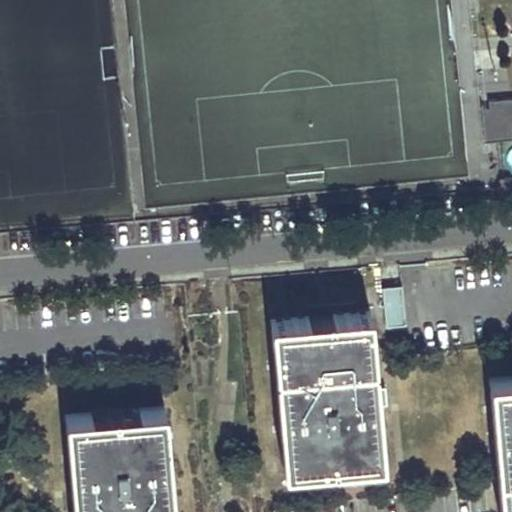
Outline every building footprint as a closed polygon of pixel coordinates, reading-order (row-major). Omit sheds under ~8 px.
[(511,94),(486,97),(487,105),(479,105),(482,138),(511,135),(511,94)] [(403,287),(383,289),(387,330),(407,329),(403,287)] [(308,459),(380,452),(367,304),(330,307),(330,312),(306,314),(306,309),(269,312),(283,461),(298,460),(298,463),(308,461),(308,459)] [(511,511),(511,368),(487,371),(499,511),(511,511)] [(171,511),(162,399),(63,408),(72,511),(171,511)]
